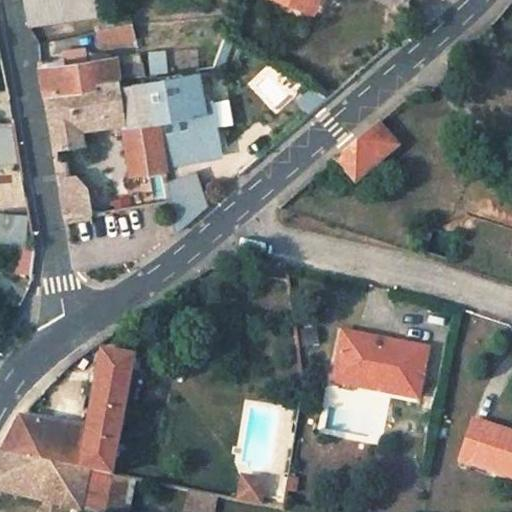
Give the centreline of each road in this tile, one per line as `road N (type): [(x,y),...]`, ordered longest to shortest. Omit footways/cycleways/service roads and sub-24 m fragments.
road 1 (tertiary): [(474,0),(211,229)]
road 2 (unclassified): [(11,0),(66,336)]
road 3 (residential): [(211,229),(511,304)]
road 4 (tertiary): [(211,229),(66,336)]
